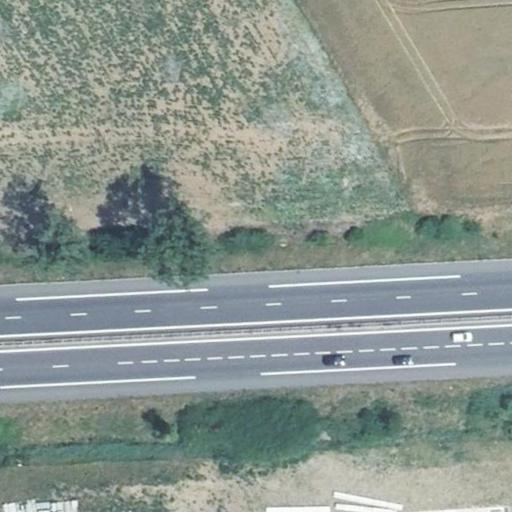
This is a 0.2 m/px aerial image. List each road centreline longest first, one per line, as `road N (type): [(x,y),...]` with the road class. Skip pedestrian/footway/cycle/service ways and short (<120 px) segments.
road 1 (motorway): [(0,375),(511,348)]
road 2 (motorway): [(511,296),(0,322)]
